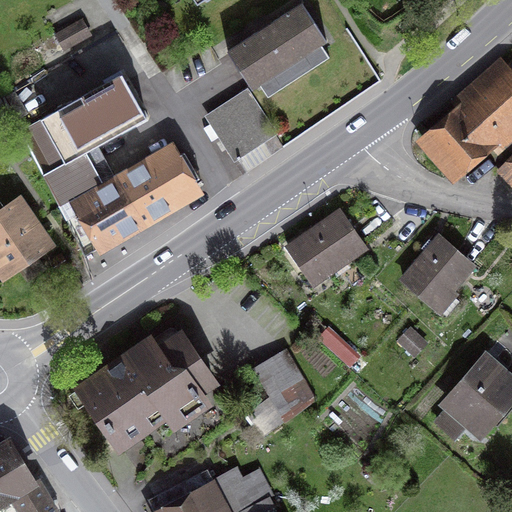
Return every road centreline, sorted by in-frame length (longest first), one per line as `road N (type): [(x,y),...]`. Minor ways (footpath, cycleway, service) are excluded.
road 1 (secondary): [(356,138),(23,361)]
road 2 (unknown): [(223,194),(103,0)]
road 3 (secondary): [(511,8),(356,138)]
road 4 (residential): [(356,138),(401,177),(448,198),(511,210)]
road 5 (tertiary): [(101,511),(20,407)]
